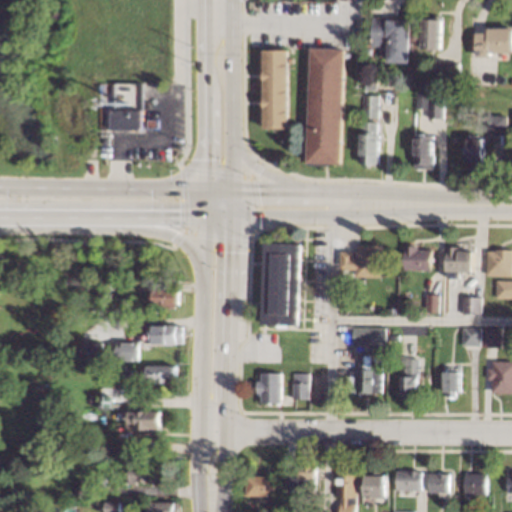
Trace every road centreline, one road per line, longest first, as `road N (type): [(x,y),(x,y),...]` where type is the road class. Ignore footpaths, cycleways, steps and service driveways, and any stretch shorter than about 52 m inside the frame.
road 1 (residential): [(511,431),(225,430)]
road 2 (secondary): [(230,216),(368,216),(473,202)]
road 3 (secondary): [(473,202),(230,190)]
road 4 (secondary): [(205,189),(0,185)]
road 5 (secondary): [(0,217),(204,217)]
road 6 (tertiary): [(230,190),(230,26),(218,1)]
road 7 (tertiary): [(218,1),(204,26),(205,189)]
road 8 (tertiary): [(201,262),(201,429)]
road 9 (tertiary): [(225,430),(229,275)]
road 10 (secondary): [(92,217),(180,240),(201,262)]
